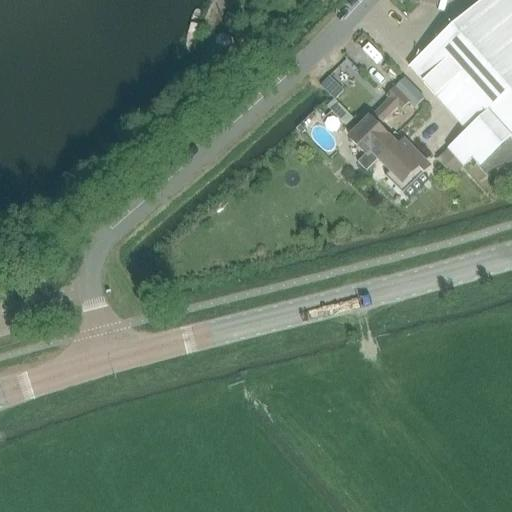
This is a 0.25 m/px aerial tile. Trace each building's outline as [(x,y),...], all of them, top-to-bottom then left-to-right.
[(511,1),(511,0),(486,0),(476,10),(409,71),(457,123),(470,112),(490,134),(495,129),(509,143),(511,146),(511,1)] [(328,80),(320,87),(333,99),(340,92),(328,80)] [(398,113),(407,104),(414,111),(425,100),(404,80),(386,98),(389,101),(387,103),(349,141),(357,150),(364,157),(358,164),(367,173),(377,162),(385,154),(378,147),(386,139),(376,129),(395,110),(398,113)] [(338,106),(331,114),(340,122),(347,114),(338,106)] [(467,134),(445,153),(461,170),(471,161),(479,170),(480,169),(509,143),(495,129),(490,134),(470,112),(457,123),(467,134)] [(385,154),(377,162),(390,175),(386,178),(403,195),(421,178),(429,170),(403,145),(397,151),(386,139),(378,147),(385,154)] [(511,146),(509,143),(480,169),(486,176),(500,169),(510,166),(511,164),(511,146)]
